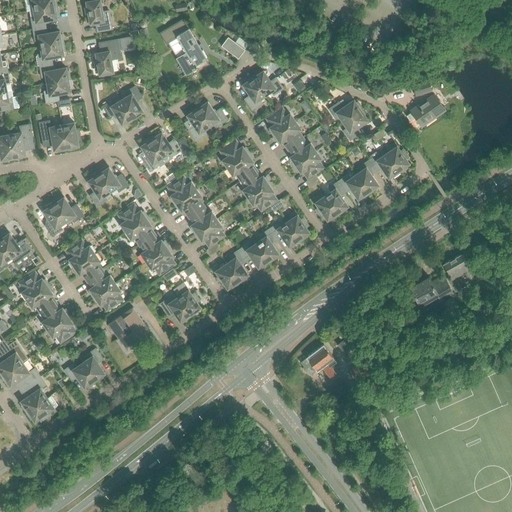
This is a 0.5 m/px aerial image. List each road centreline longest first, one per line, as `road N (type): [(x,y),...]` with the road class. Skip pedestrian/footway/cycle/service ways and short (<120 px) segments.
road 1 (residential): [(220,81),(259,57),(310,70),(365,91),(398,128),(421,174),(327,236)]
road 2 (secondary): [(241,361),(47,511)]
road 3 (residential): [(31,443),(226,306)]
road 4 (secondary): [(319,306),(379,257),(511,176)]
road 5 (unknown): [(377,511),(337,448),(338,425),(362,399),(440,354)]
road 6 (secondary): [(75,511),(245,375)]
road 7 (residential): [(226,306),(116,142)]
road 8 (residential): [(327,236),(220,81)]
road 9 (tertiary): [(364,511),(255,366)]
road 10 (tertiary): [(245,375),(354,511)]
road 11 (residential): [(73,0),(101,152)]
road 12 (residential): [(87,317),(13,208)]
road 13 (residential): [(226,306),(327,236)]
road 14 (residential): [(116,142),(220,81)]
